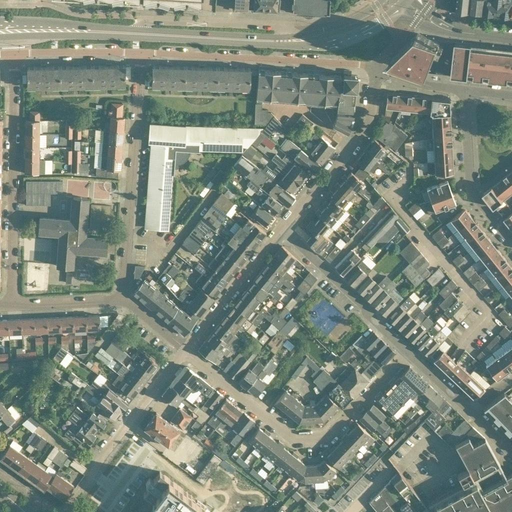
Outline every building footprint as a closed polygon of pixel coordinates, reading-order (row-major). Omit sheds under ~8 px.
[(143,3),(148,3),(200,6),(200,0),(96,0),(136,3),(136,8),(142,8),(143,3)] [(248,9),(248,0),(235,0),(235,9),(248,9)] [(265,10),(266,0),(253,0),(253,10),(265,10)] [(277,11),(277,0),(266,0),(265,10),(277,11)] [(293,0),(293,12),(302,13),(302,15),(314,16),(314,14),(330,15),(330,0),(293,0)] [(468,13),(470,0),(458,0),(457,12),(468,13)] [(483,15),(484,4),(484,0),(472,0),(471,14),(483,15)] [(499,0),(486,0),(485,15),(494,16),(494,14),(498,14),(499,0)] [(501,17),(510,18),(511,4),(511,3),(507,3),(507,0),(499,0),(498,14),(502,15),(501,17)] [(418,33),(391,59),(393,59),(399,62),(401,63),(406,65),(414,68),(422,71),(428,73),(511,82),(511,48),(435,40),(418,33)] [(125,85),(125,65),(111,65),(111,62),(105,63),(105,65),(79,66),(79,63),(73,63),(73,66),(47,66),(46,64),(40,64),(40,67),(27,67),(27,87),(125,85)] [(250,89),(250,68),(237,68),(237,65),(231,65),(231,68),(204,67),(204,64),(198,64),(198,67),(172,66),(172,63),(166,63),(166,66),(152,65),(151,85),(250,89)] [(340,78),(340,73),(259,66),(257,98),(311,102),(311,98),(324,99),(323,103),(337,105),(338,105),(338,108),(351,109),(351,106),(352,102),(354,102),(355,88),(356,88),(357,76),(344,75),(344,78),(340,78)] [(385,107),(400,109),(402,94),(387,92),(385,107)] [(400,109),(415,111),(417,95),(402,94),(400,109)] [(415,111),(430,112),(432,97),(417,95),(415,111)] [(431,113),(431,114),(450,113),(449,99),(432,97),(430,112),(431,113)] [(122,117),(123,104),(112,103),(111,109),(108,109),(108,116),(111,116),(110,129),(123,130),(124,117),(122,117)] [(267,124),(273,115),(271,112),(268,112),(268,110),(261,110),(261,103),(255,103),(254,123),(267,124)] [(352,109),(352,106),(351,106),(337,104),(336,116),(332,124),(338,127),(347,132),(346,133),(347,133),(352,124),(352,123),(352,122),(353,121),(353,119),(353,118),(354,108),(353,108),(353,109),(352,109)] [(39,133),(39,112),(30,112),(30,120),(25,120),(25,133),(39,133)] [(431,114),(432,126),(451,125),(450,113),(431,114)] [(301,138),(313,122),(302,114),(290,129),(293,132),(301,138)] [(268,137),(280,122),(273,115),(267,124),(262,130),(261,131),(265,135),(268,137)] [(391,131),(395,125),(391,122),(383,122),(383,126),(375,137),(389,146),(390,145),(392,143),(394,139),(397,136),(395,134),(391,131)] [(182,127),(160,125),(150,124),(150,132),(149,142),(152,142),(146,227),(156,228),(168,229),(171,187),(172,173),(173,169),(178,168),(177,164),(179,164),(181,163),(182,163),(183,162),(185,161),(187,158),(188,156),(189,154),(189,151),(199,152),(199,150),(242,151),(242,145),(245,145),(248,147),(249,146),(251,143),(261,131),(262,130),(182,127)] [(395,134),(399,128),(395,125),(391,131),(395,134)] [(432,126),(433,138),(451,137),(451,125),(432,126)] [(398,137),(403,131),(399,128),(395,134),(397,136),(398,137)] [(122,144),(123,130),(110,129),(103,129),(102,142),(122,144)] [(256,147),(265,135),(261,131),(251,143),(256,147)] [(402,140),(407,134),(403,131),(398,137),(402,140)] [(322,164),(335,148),(327,142),(322,137),(315,132),(310,138),(313,141),(316,144),(309,152),(308,153),(314,158),(322,164)] [(38,147),(39,133),(25,133),(25,147),(38,147)] [(433,138),(433,150),(452,149),(451,137),(433,138)] [(321,165),(313,159),(287,138),(280,147),(294,157),(294,158),(314,174),(321,165)] [(409,163),(385,144),(383,146),(373,138),(365,148),(380,160),(386,154),(397,163),(399,160),(401,161),(399,163),(402,165),(409,163)] [(121,157),(122,144),(102,142),(101,155),(121,157)] [(249,146),(244,153),(251,159),(256,151),(249,146)] [(38,160),(38,159),(38,147),(25,147),(25,160),(38,160)] [(392,169),(380,160),(365,148),(356,161),(361,165),(354,174),(362,181),(370,171),(370,172),(376,164),(389,174),(392,169)] [(453,161),(452,149),(433,150),(434,162),(453,161)] [(307,172),(300,166),(295,162),(291,166),(275,153),(271,159),(278,165),(278,164),(300,182),(303,177),(305,177),(306,175),(306,174),(307,172)] [(120,170),(121,157),(101,155),(100,168),(96,167),(96,176),(118,177),(118,170),(120,170)] [(287,207),(295,197),(242,155),(233,165),(247,176),(260,187),(265,181),(272,187),(268,191),(275,197),(287,207)] [(88,164),(83,164),(80,163),(80,158),(77,158),(77,156),(74,156),(74,174),(88,175),(88,164)] [(45,160),(39,159),(38,159),(38,160),(25,160),(25,173),(45,173),(45,160)] [(454,173),(453,161),(434,162),(435,174),(454,173)] [(296,187),(300,182),(278,164),(278,165),(273,171),(278,175),(275,178),(284,185),(292,192),(293,190),(294,190),(296,188),(296,187)] [(218,185),(226,174),(220,170),(212,181),(218,185)] [(364,183),(362,181),(354,174),(351,172),(347,176),(344,174),(341,178),(343,180),(344,180),(357,191),(363,184),(364,183)] [(501,179),(511,192),(511,174),(510,172),(501,179)] [(511,193),(511,192),(501,179),(492,186),(504,200),(511,193)] [(281,205),(260,187),(251,180),(246,185),(265,200),(261,204),(266,208),(274,214),(281,205)] [(344,180),(343,180),(340,185),(337,182),(334,186),(336,188),(337,188),(350,199),(357,191),(344,180)] [(447,180),(426,188),(431,200),(451,192),(447,180)] [(26,181),(26,205),(50,205),(50,193),(62,193),(62,181),(26,181)] [(504,200),(492,186),(483,193),(494,207),(504,200)] [(350,199),(337,188),(336,188),(333,193),(330,190),(327,194),(332,199),(332,198),(343,207),(350,199)] [(222,192),(213,203),(226,213),(235,202),(222,192)] [(451,192),(431,200),(424,202),(428,214),(456,204),(451,192)] [(58,266),(67,266),(66,282),(70,283),(72,267),(73,250),(114,253),(115,239),(84,236),(87,198),(73,197),(71,220),(40,217),(39,224),(35,223),(34,231),(60,233),(58,266)] [(380,197),(373,205),(378,209),(385,201),(380,197)] [(343,207),(332,198),(332,199),(328,203),(325,201),(322,205),(324,207),(337,218),(344,210),(342,208),(343,207)] [(416,202),(412,205),(417,211),(420,208),(416,202)] [(213,203),(207,211),(221,223),(228,215),(226,213),(213,203)] [(265,225),(272,216),(259,205),(255,209),(249,204),(243,210),(250,216),(255,220),(257,219),(265,225)] [(369,208),(365,212),(370,216),(374,212),(375,213),(378,209),(373,205),(369,209),(369,208)] [(417,211),(412,205),(408,209),(413,214),(417,211)] [(337,218),(324,207),(321,211),(318,209),(315,213),(320,217),(328,225),(329,224),(331,225),(337,218)] [(376,241),(399,217),(391,208),(362,240),(370,247),(376,241)] [(458,230),(472,218),(465,208),(450,220),(458,230)] [(207,211),(200,219),(210,227),(215,231),(221,223),(207,211)] [(365,212),(359,220),(363,224),(370,216),(365,212)] [(322,232),(328,225),(320,217),(315,223),(312,220),(306,227),(313,234),(311,236),(315,240),(322,232)] [(389,240),(399,229),(404,235),(409,229),(399,217),(376,241),(382,247),(389,240)] [(465,239),(480,227),(472,218),(458,230),(465,239)] [(210,227),(200,219),(194,228),(204,235),(210,227)] [(259,241),(266,233),(258,227),(249,219),(242,227),(259,241)] [(363,224),(359,220),(355,224),(359,228),(363,224)] [(253,249),(259,241),(242,227),(240,226),(234,233),(253,249)] [(480,227),(465,239),(473,248),(487,237),(480,227)] [(194,228),(188,235),(200,245),(206,237),(204,235),(194,228)] [(332,242),(330,240),(322,232),(315,240),(311,236),(306,242),(308,243),(310,245),(323,257),(327,253),(324,250),(332,242)] [(247,257),(253,249),(234,233),(228,241),(247,257)] [(200,245),(188,235),(182,244),(194,253),(200,245)] [(444,235),(440,239),(445,244),(449,241),(444,235)] [(480,258),(495,246),(487,237),(473,248),(480,258)] [(445,244),(440,239),(437,242),(441,247),(445,244)] [(241,265),(247,257),(228,241),(227,241),(225,240),(221,244),(224,246),(221,249),(241,265)] [(420,252),(411,241),(404,248),(399,252),(409,263),(420,252)] [(282,246),(275,254),(288,264),(290,266),(293,262),(302,269),(304,266),(282,246)] [(495,246),(480,258),(488,267),(502,255),(495,246)] [(234,273),(241,265),(221,249),(215,257),(222,263),(234,273)] [(343,275),(350,268),(360,257),(351,249),(334,266),(336,268),(343,275)] [(429,262),(420,252),(409,263),(423,278),(430,272),(425,267),(429,264),(429,263),(429,262)] [(460,253),(456,257),(461,262),(465,259),(460,253)] [(288,264),(275,254),(268,263),(281,273),(289,280),(293,276),(286,270),(290,266),(288,264)] [(510,265),(502,255),(488,267),(495,276),(510,265)] [(228,281),(234,273),(222,263),(215,257),(208,265),(214,270),(228,281)] [(461,262),(456,257),(452,260),(457,266),(461,262)] [(355,286),(367,274),(371,269),(362,260),(345,277),(355,286)] [(222,288),(228,281),(214,270),(212,273),(199,263),(195,267),(202,273),(222,288)] [(281,273),(268,263),(261,271),(274,281),(280,286),(283,283),(287,287),(290,290),(293,285),(291,283),(288,281),(289,280),(281,273)] [(423,278),(409,263),(401,270),(415,285),(423,278)] [(178,270),(172,265),(167,272),(173,276),(178,270)] [(511,278),(511,267),(510,265),(495,276),(503,286),(511,278)] [(472,275),(476,272),(475,271),(475,272),(470,266),(463,272),(468,278),(472,275)] [(433,286),(444,275),(438,268),(426,279),(433,286)] [(274,281),(261,271),(254,279),(270,293),(278,300),(282,295),(277,291),(280,286),(274,281)] [(317,278),(311,273),(309,271),(304,279),(311,286),(317,278)] [(171,277),(164,272),(159,277),(166,284),(171,277)] [(480,277),(476,272),(472,275),(476,281),(480,277)] [(215,297),(222,288),(202,273),(196,281),(202,286),(207,290),(215,297)] [(363,295),(375,282),(368,275),(356,288),(363,295)] [(476,281),(472,275),(468,278),(473,284),(476,281)] [(371,302),(391,280),(386,276),(378,284),(375,282),(363,295),(371,302)] [(481,277),(480,277),(476,281),(473,284),(478,291),(487,284),(481,277)] [(511,293),(511,278),(503,286),(510,295),(511,293)] [(133,293),(184,335),(196,320),(191,316),(145,279),(133,293)] [(270,293),(254,279),(247,288),(266,303),(270,299),(275,303),(278,300),(270,293)] [(311,286),(304,279),(303,279),(297,288),(304,294),(311,286)] [(457,286),(451,279),(438,292),(444,298),(451,292),(457,286)] [(378,309),(390,296),(387,293),(396,285),(391,280),(371,302),(378,309)] [(214,298),(206,292),(201,288),(198,292),(188,283),(184,288),(207,307),(214,298)] [(207,307),(184,288),(180,293),(185,296),(182,301),(189,306),(195,311),(200,316),(207,307)] [(266,303),(247,288),(240,297),(260,313),(273,323),(279,328),(285,320),(283,318),(283,317),(279,314),(279,315),(275,311),(272,316),(263,308),(266,303)] [(491,290),(487,293),(492,299),(496,296),(491,290)] [(443,313),(457,298),(451,292),(444,298),(438,304),(445,310),(443,312),(443,313)] [(492,299),(487,293),(483,296),(488,302),(492,299)] [(385,316),(397,303),(390,296),(378,309),(385,316)] [(412,305),(414,303),(415,302),(408,296),(394,310),(388,318),(395,324),(407,311),(406,311),(412,305)] [(260,313),(240,297),(234,305),(247,315),(246,316),(252,322),(260,313)] [(290,310),(296,303),(298,301),(294,298),(292,297),(290,299),(285,306),(290,310)] [(423,298),(417,304),(422,308),(427,303),(423,298)] [(452,315),(463,304),(461,302),(457,298),(443,313),(447,316),(450,318),(452,315)] [(401,331),(421,310),(414,303),(412,305),(406,311),(407,311),(395,324),(401,330),(401,331)] [(470,311),(463,304),(452,315),(459,322),(470,311)] [(247,315),(234,305),(227,314),(247,330),(253,323),(252,322),(246,316),(247,315)] [(289,311),(290,310),(285,306),(286,307),(279,314),(283,317),(287,313),(289,311)] [(498,314),(501,317),(507,312),(504,309),(498,314)] [(408,337),(427,316),(421,310),(401,331),(408,337)] [(195,311),(191,316),(196,320),(200,316),(195,311)] [(504,320),(509,315),(507,312),(501,317),(504,320)] [(227,314),(220,322),(234,334),(234,333),(238,329),(241,331),(242,332),(243,331),(245,332),(247,330),(227,314)] [(100,329),(99,316),(99,315),(86,316),(87,329),(100,329)] [(279,328),(278,330),(288,339),(289,337),(286,335),(298,322),(292,316),(290,315),(285,320),(279,328)] [(73,316),(60,317),(61,331),(74,330),(73,316)] [(86,316),(73,316),(74,330),(87,329),(86,316)] [(415,343),(433,323),(427,316),(408,337),(415,343)] [(60,317),(47,318),(48,331),(61,331),(60,317)] [(34,318),(21,319),(22,333),(35,332),(34,318)] [(47,318),(34,318),(35,332),(48,331),(47,318)] [(8,320),(0,319),(0,333),(9,333),(8,320)] [(21,319),(8,320),(9,333),(22,333),(21,319)] [(421,350),(440,330),(443,326),(436,320),(433,323),(415,343),(421,350)] [(234,334),(220,322),(213,331),(233,346),(240,338),(234,333),(234,334)] [(278,330),(279,328),(273,323),(267,331),(273,336),(278,330)] [(505,326),(502,329),(507,335),(510,331),(505,326)] [(507,335),(502,329),(499,332),(504,338),(507,335)] [(275,353),(288,339),(278,330),(273,336),(274,337),(269,343),(273,347),(271,350),(275,353)] [(429,354),(447,336),(440,330),(421,350),(427,355),(428,356),(429,354)] [(232,352),(235,349),(232,347),(233,346),(213,331),(206,339),(226,355),(230,351),(232,352)] [(364,355),(380,338),(373,331),(365,339),(361,334),(352,343),(363,354),(364,355)] [(129,342),(117,333),(111,341),(112,342),(111,342),(121,350),(123,351),(129,342)] [(258,340),(262,344),(268,337),(264,333),(260,337),(258,340)] [(94,335),(87,335),(88,352),(97,340),(94,340),(94,335)] [(496,335),(491,340),(494,343),(499,338),(496,335)] [(453,341),(447,336),(444,340),(450,345),(453,341)] [(377,356),(387,345),(380,338),(364,355),(371,362),(377,356)] [(226,355),(206,339),(198,349),(215,364),(223,353),(226,355)] [(494,343),(491,340),(486,346),(489,349),(494,343)] [(111,342),(105,350),(115,357),(121,350),(111,342)] [(257,342),(252,349),(256,352),(261,346),(257,342)] [(395,352),(394,351),(387,345),(377,356),(371,362),(362,372),(369,379),(395,352)] [(256,353),(256,352),(252,349),(251,349),(247,346),(241,353),(251,361),(257,354),(256,353)] [(433,360),(440,367),(443,370),(446,372),(459,385),(470,374),(456,361),(455,362),(453,360),(450,357),(438,346),(430,355),(434,359),(433,360)] [(67,351),(60,347),(54,355),(61,360),(67,351)] [(113,357),(100,347),(94,355),(107,365),(113,357)] [(481,351),(476,356),(479,359),(484,354),(481,351)] [(506,373),(511,368),(511,360),(505,351),(495,358),(506,373)] [(237,364),(228,374),(234,379),(249,361),(250,362),(251,361),(241,353),(240,354),(243,355),(236,363),(237,364)] [(152,374),(158,365),(145,355),(142,358),(136,354),(133,359),(152,374)] [(247,389),(274,355),(273,354),(263,366),(258,362),(251,370),(249,368),(238,382),(247,389)] [(268,373),(280,359),(274,355),(247,389),(255,396),(266,382),(261,378),(267,372),(268,373)] [(312,361),(308,356),(304,361),(307,363),(309,365),(312,361)] [(476,367),(480,363),(474,358),(471,362),(476,367)] [(496,380),(506,373),(495,358),(485,365),(496,380)] [(145,382),(152,374),(133,359),(129,363),(131,364),(128,368),(132,371),(145,382)] [(317,366),(312,361),(309,365),(314,370),(317,366)] [(477,373),(483,367),(480,363),(476,367),(474,370),(477,373)] [(215,389),(188,367),(187,366),(184,366),(178,374),(208,398),(215,389)] [(322,370),(317,366),(314,370),(318,374),(322,370)] [(413,400),(428,384),(409,366),(405,370),(393,383),(376,401),(383,407),(391,414),(395,418),(411,402),(412,401),(413,400)] [(145,382),(132,371),(128,368),(127,367),(121,375),(139,390),(145,382)] [(345,367),(334,379),(352,396),(368,380),(356,369),(354,367),(349,372),(345,367)] [(341,408),(352,396),(327,372),(323,369),(322,370),(318,374),(314,379),(313,380),(324,390),(327,394),(326,395),(338,405),(341,408)] [(318,374),(314,370),(310,375),(314,379),(318,374)] [(118,373),(111,382),(132,399),(139,390),(121,375),(118,373)] [(208,398),(178,374),(170,384),(191,400),(193,402),(196,404),(195,405),(196,406),(199,408),(200,407),(208,398)] [(459,385),(472,398),(485,388),(470,374),(459,385)] [(93,387),(89,385),(75,375),(71,381),(80,387),(82,385),(85,387),(84,388),(89,392),(99,400),(96,403),(93,408),(99,413),(102,408),(108,413),(116,419),(122,411),(99,391),(93,387)] [(122,411),(128,403),(103,383),(101,385),(94,380),(89,385),(93,387),(99,391),(122,411)] [(191,400),(170,384),(162,394),(176,405),(180,400),(192,410),(196,406),(195,405),(196,404),(193,402),(191,400)] [(436,391),(428,384),(413,400),(417,403),(406,414),(410,418),(421,407),(436,391)] [(212,407),(216,403),(223,395),(215,389),(208,398),(200,407),(199,408),(204,412),(205,411),(209,405),(212,407)] [(282,409),(293,396),(295,394),(292,392),(291,394),(286,390),(280,397),(274,405),(276,407),(278,405),(282,409)] [(324,394),(319,400),(333,413),(336,411),(334,409),(338,405),(326,395),(327,394),(324,390),(322,392),(324,394)] [(424,419),(435,407),(444,398),(436,391),(421,407),(425,411),(421,414),(415,420),(419,424),(424,419)] [(511,400),(504,393),(504,392),(483,408),(511,437),(511,400)] [(288,416),(300,402),(295,398),(297,395),(295,394),(293,396),(282,409),(287,412),(285,414),(288,416)] [(215,429),(234,404),(226,398),(220,406),(207,421),(215,427),(214,428),(215,429)] [(441,413),(450,404),(444,398),(435,407),(441,413)] [(333,413),(319,400),(315,404),(322,418),(325,417),(325,418),(329,414),(331,416),(333,413)] [(300,420),(304,405),(303,405),(300,402),(288,416),(290,418),(292,417),(296,420),(297,419),(300,420)] [(236,419),(242,411),(234,404),(215,429),(222,435),(226,430),(226,431),(226,430),(236,419)] [(311,424),(310,404),(304,405),(300,420),(302,421),(302,422),(308,422),(308,424),(311,424)] [(322,418),(315,404),(310,404),(311,424),(314,424),(314,421),(320,421),(320,420),(322,418)] [(385,415),(380,411),(373,404),(366,411),(389,433),(393,429),(382,419),(385,415)] [(99,413),(97,416),(92,412),(89,416),(77,407),(76,407),(73,405),(72,406),(71,406),(70,406),(69,406),(68,406),(67,408),(72,412),(94,429),(96,426),(100,429),(105,422),(107,419),(99,413)] [(196,406),(192,410),(199,415),(196,419),(202,424),(209,416),(204,412),(199,408),(196,406)] [(438,424),(445,417),(441,413),(435,407),(424,419),(434,428),(438,424)] [(183,428),(191,416),(180,408),(171,420),(172,420),(170,423),(156,412),(144,428),(168,446),(174,438),(180,430),(178,429),(180,426),(183,428)] [(6,409),(0,414),(0,426),(3,429),(6,433),(12,428),(9,424),(15,418),(6,409)] [(389,433),(366,411),(359,419),(366,426),(371,430),(375,426),(385,436),(389,433)] [(92,432),(94,429),(72,412),(68,417),(75,423),(71,428),(70,427),(64,434),(71,439),(72,438),(80,444),(84,439),(89,443),(95,435),(92,432)] [(238,432),(230,442),(235,446),(243,436),(248,429),(255,421),(244,412),(232,427),(238,432)] [(32,415),(27,419),(37,427),(41,422),(32,415)] [(468,431),(472,427),(465,419),(460,423),(468,431)] [(196,430),(201,424),(196,420),(191,426),(196,430)] [(409,435),(419,424),(415,420),(405,431),(409,435)] [(370,435),(363,429),(356,422),(353,424),(355,426),(352,430),(366,443),(368,441),(366,440),(370,435)] [(464,435),(468,431),(460,423),(456,427),(464,435)] [(446,424),(438,432),(445,439),(448,435),(452,431),(453,431),(446,424)] [(460,439),(464,435),(456,427),(453,431),(452,431),(460,439)] [(469,438),(479,433),(472,427),(468,431),(464,435),(460,439),(456,443),(455,444),(468,468),(457,474),(463,483),(499,464),(485,438),(472,444),(469,438)] [(256,446),(267,431),(265,429),(263,431),(259,428),(249,440),(247,443),(249,444),(251,442),(256,446)] [(366,443),(352,430),(348,434),(346,432),(343,435),(358,448),(361,445),(363,446),(366,443)] [(207,437),(199,431),(196,435),(194,434),(192,436),(203,444),(207,439),(206,438),(207,437)] [(263,451),(273,439),(268,435),(270,433),(267,431),(256,446),(261,450),(259,452),(261,454),(263,451)] [(404,431),(396,439),(400,443),(409,435),(405,431),(404,431)] [(456,443),(460,439),(452,431),(448,435),(456,443)] [(36,446),(42,438),(37,434),(30,444),(35,448),(36,446)] [(358,448),(343,435),(341,438),(343,439),(339,443),(351,455),(353,457),(355,455),(353,453),(358,448)] [(445,439),(444,440),(452,448),(455,444),(456,443),(448,435),(445,439)] [(47,441),(42,438),(36,446),(41,450),(47,441)] [(116,458),(122,463),(132,448),(141,454),(145,449),(129,438),(116,458)] [(207,439),(203,444),(211,450),(215,445),(207,439)] [(270,457),(282,442),(279,440),(277,442),(273,439),(263,451),(261,454),(263,455),(265,453),(270,457)] [(392,451),(400,443),(396,439),(388,447),(392,451)] [(277,463),(287,450),(283,447),(284,445),(282,442),(270,457),(275,461),(273,463),(275,465),(277,463)] [(353,457),(351,455),(339,443),(335,447),(333,446),(331,448),(345,461),(350,457),(351,458),(353,457)] [(384,443),(379,448),(382,451),(387,446),(384,443)] [(0,458),(9,466),(19,451),(10,445),(0,457),(0,458)] [(52,460),(59,451),(60,450),(54,446),(47,457),(52,460)] [(345,461),(331,448),(329,450),(331,452),(326,457),(340,470),(343,468),(346,471),(350,466),(345,461)] [(60,450),(52,460),(61,466),(68,456),(60,450)] [(284,468),(296,454),(293,452),(291,454),(287,450),(277,463),(275,465),(277,466),(279,464),(284,468)] [(18,472),(28,458),(19,451),(9,466),(18,472)] [(214,454),(196,478),(203,484),(221,460),(214,454)] [(291,474),(301,461),(297,458),(298,456),(296,454),(284,468),(289,472),(287,475),(289,477),(291,474)] [(373,454),(369,459),(372,462),(377,457),(373,454)] [(235,460),(240,464),(244,460),(239,456),(235,460)] [(27,478),(37,464),(28,458),(18,472),(27,478)] [(324,459),(319,464),(321,473),(326,479),(329,478),(336,471),(324,459)] [(367,467),(372,462),(369,459),(364,464),(367,467)] [(249,465),(244,460),(240,464),(245,469),(249,465)] [(301,461),(291,474),(298,480),(299,479),(301,480),(306,465),(301,461)] [(86,468),(81,464),(78,462),(74,467),(83,474),(86,468)] [(35,484),(45,470),(37,464),(27,478),(35,484)] [(319,464),(313,465),(314,481),(323,481),(323,480),(326,479),(321,473),(319,464)] [(306,465),(301,480),(304,481),(304,482),(314,481),(313,465),(306,465)] [(361,467),(356,472),(360,475),(364,470),(361,467)] [(249,472),(254,476),(257,472),(252,468),(249,472)] [(45,470),(35,484),(44,490),(46,487),(54,476),(45,470)] [(58,470),(54,476),(46,487),(55,494),(65,480),(60,476),(63,473),(58,470)] [(196,499),(160,471),(143,493),(157,503),(150,511),(199,511),(204,506),(200,503),(199,504),(198,503),(195,501),(196,499)] [(262,476),(257,472),(254,476),(259,480),(262,476)] [(355,480),(360,475),(356,472),(352,477),(355,480)] [(410,487),(399,473),(398,472),(397,472),(398,472),(390,480),(416,511),(429,511),(430,511),(410,487)] [(465,485),(453,492),(452,489),(428,502),(433,511),(500,511),(506,509),(507,511),(511,507),(511,475),(481,493),(476,483),(467,489),(465,485)] [(74,486),(66,480),(65,480),(55,494),(64,500),(74,486)] [(262,484),(268,488),(271,484),(266,480),(262,484)] [(416,511),(390,480),(385,485),(384,486),(383,487),(402,509),(404,511),(416,511)] [(276,488),(271,484),(268,488),(273,492),(276,488)] [(341,486),(336,491),(340,494),(345,489),(341,486)] [(404,511),(402,509),(383,487),(368,502),(376,511),(404,511)] [(282,499),(285,496),(280,491),(277,495),(282,499)] [(335,499),(340,494),(336,491),(332,496),(335,499)] [(317,503),(322,498),(319,495),(314,500),(317,503)]
